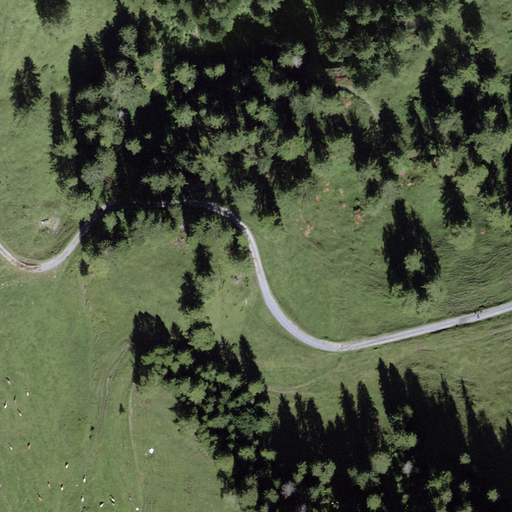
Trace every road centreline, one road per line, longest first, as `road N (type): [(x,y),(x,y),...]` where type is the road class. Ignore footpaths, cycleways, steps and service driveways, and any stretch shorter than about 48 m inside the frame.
road 1 (track): [(511,307),(340,348),(307,340),(276,313),(242,225),(212,206),(108,208),(59,258),(35,269),(0,247)]
road 2 (track): [(511,205),(479,192),(462,158),(387,152),(376,109),(354,91),(242,59),(227,41),(235,0)]
